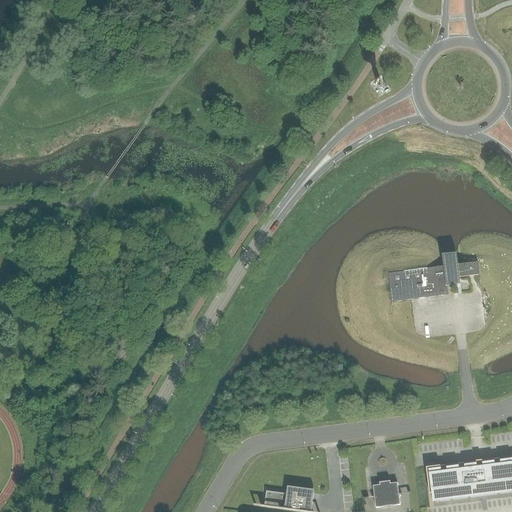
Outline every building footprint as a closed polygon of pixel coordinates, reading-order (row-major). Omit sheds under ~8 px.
[(53,25),(48,34),(53,36),(48,46),(59,52),(68,33),(53,25)] [(389,274),(392,302),(449,295),(448,287),(461,285),(460,278),(480,275),(478,262),(459,265),(457,253),(442,255),(444,267),(389,274)] [(18,350),(30,350),(30,339),(18,339),(18,350)] [(511,492),(511,462),(492,465),(492,461),(467,465),(462,465),(462,469),(427,474),(431,503),(511,492)] [(373,486),(376,508),(401,505),(398,483),(391,484),(391,482),(380,483),(380,486),(373,486)] [(266,491),(264,507),(303,511),(311,511),(315,491),(288,486),(287,494),(266,491)]
